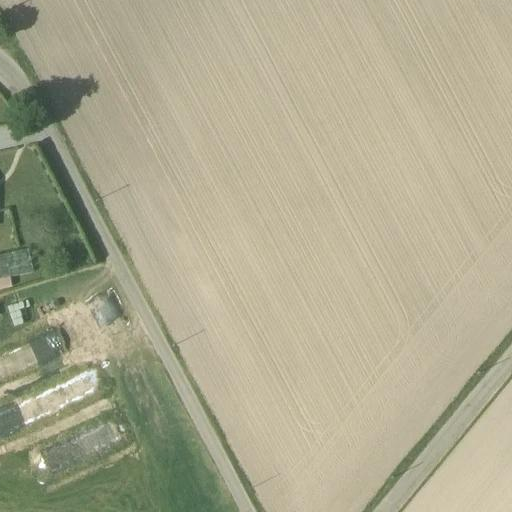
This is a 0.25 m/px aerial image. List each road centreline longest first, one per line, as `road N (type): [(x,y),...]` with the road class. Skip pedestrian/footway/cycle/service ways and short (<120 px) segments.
road 1 (unclassified): [(247,511),(26,91),(0,60)]
road 2 (unclassified): [(511,354),(382,511)]
